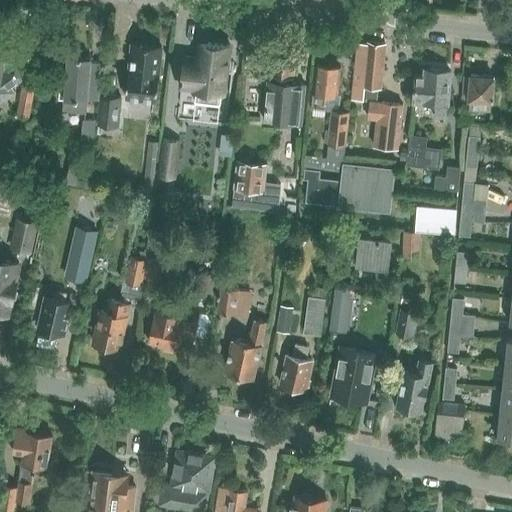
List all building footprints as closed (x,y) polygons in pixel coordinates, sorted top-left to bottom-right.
[(275,78),(293,79),(297,37),(279,35),(275,78)] [(352,98),(370,100),(377,101),(378,89),(381,90),(385,43),(358,41),(352,98)] [(184,57),(180,88),(196,90),(195,102),(220,105),(222,93),(224,93),(230,45),(207,43),(206,51),(197,50),(196,59),(184,57)] [(125,97),(158,101),(160,74),(159,74),(162,47),(135,44),(133,59),(130,59),(125,97)] [(0,90),(0,91),(30,70),(18,53),(10,59),(2,58),(0,55),(0,90)] [(60,98),(62,98),(61,111),(85,113),(86,100),(87,100),(87,98),(99,99),(102,62),(90,61),(90,58),(68,56),(67,83),(61,82),(60,98)] [(316,65),(314,94),(313,94),(311,108),(328,110),(329,95),(338,96),(341,67),(316,65)] [(434,118),(446,118),(450,70),(426,68),(425,75),(415,75),(412,104),(441,106),(441,108),(435,107),(434,118)] [(471,75),(468,102),(467,109),(491,111),(494,77),(471,75)] [(263,121),(301,125),(303,125),(307,84),(267,80),(263,121)] [(34,89),(22,86),(16,113),(14,113),(14,116),(27,119),(34,89)] [(101,93),(96,122),(117,125),(121,95),(101,93)] [(403,104),(377,101),(370,100),(368,119),(376,120),(373,147),(398,149),(403,104)] [(327,144),(329,144),(346,146),(350,112),(331,111),(327,144)] [(96,119),(83,118),(82,137),(94,138),(96,119)] [(410,135),(408,151),(406,163),(406,164),(440,168),(440,166),(442,149),(426,147),(428,137),(410,135)] [(468,150),(468,151),(479,152),(480,137),(479,137),(469,135),(468,150)] [(180,140),(161,138),(156,176),(175,179),(180,140)] [(344,172),(345,163),(346,157),(345,157),(346,146),(329,144),(327,157),(306,154),(304,166),(344,172)] [(468,151),(465,174),(476,176),(477,168),(479,152),(468,151)] [(71,156),(64,182),(82,187),(89,161),(71,156)] [(143,186),(152,188),(156,157),(147,156),(143,186)] [(237,159),(233,190),(231,205),(263,209),(265,193),(268,162),(237,159)] [(344,172),(342,181),(339,205),(390,211),(394,167),(345,163),(344,172)] [(433,188),(459,191),(461,166),(447,165),(446,176),(435,175),(433,188)] [(339,205),(342,181),(319,178),(319,171),(305,169),(304,179),(308,180),(306,202),(339,205)] [(465,174),(463,198),(474,199),(476,184),(475,183),(476,176),(465,174)] [(285,182),(282,202),(297,204),(299,183),(285,182)] [(40,204),(43,190),(27,187),(24,201),(40,204)] [(463,198),(461,209),(485,212),(487,200),(474,199),(463,198)] [(417,203),(415,230),(455,233),(457,207),(417,203)] [(461,210),(460,221),(472,222),(484,223),(485,212),(461,209),(461,210)] [(13,247),(28,251),(34,224),(19,220),(13,247)] [(460,221),(459,236),(470,237),(472,222),(460,221)] [(77,226),(70,260),(91,265),(98,231),(97,231),(77,226)] [(421,231),(403,229),(401,256),(419,257),(421,231)] [(144,254),(159,257),(162,242),(147,239),(144,254)] [(355,268),(388,272),(392,242),(359,239),(355,268)] [(458,252),(456,267),(468,268),(469,253),(458,252)] [(119,348),(126,315),(129,315),(131,306),(140,308),(143,284),(142,283),(144,276),(147,260),(145,259),(139,258),(131,256),(126,281),(124,280),(121,292),(123,293),(121,300),(108,297),(105,310),(101,309),(94,343),(97,344),(98,347),(106,348),(109,346),(119,348)] [(147,285),(163,289),(169,262),(148,257),(147,260),(144,276),(149,277),(147,285)] [(0,312),(8,314),(11,299),(12,299),(16,281),(15,281),(19,263),(0,259),(0,312)] [(468,268),(456,267),(454,281),(466,283),(468,268)] [(201,272),(198,294),(212,296),(216,274),(201,272)] [(217,312),(235,315),(248,317),(253,292),(221,286),(217,312)] [(350,290),(335,288),(330,330),(348,333),(353,296),(350,295),(350,290)] [(71,301),(66,300),(67,293),(54,290),(52,296),(46,294),(38,328),(41,329),(40,331),(52,334),(53,331),(64,334),(71,301)] [(401,305),(416,308),(418,294),(404,291),(401,305)] [(326,299),(312,297),(309,297),(304,334),(320,336),(326,299)] [(453,299),(451,314),(463,315),(464,300),(453,299)] [(281,304),(280,313),(277,331),(289,334),(294,306),(281,304)] [(395,333),(402,334),(413,336),(418,311),(401,308),(395,333)] [(177,353),(181,334),(195,337),(198,325),(184,322),(183,323),(180,322),(181,316),(156,310),(149,342),(164,345),(163,350),(177,353)] [(451,314),(450,326),(474,328),(475,316),(463,315),(451,314)] [(254,378),(262,344),(267,322),(255,319),(249,342),(232,338),(224,372),(254,378)] [(450,326),(449,337),(460,338),(473,340),(473,339),(474,328),(450,326)] [(449,337),(448,353),(459,354),(460,338),(449,337)] [(312,359),(307,358),(309,347),(296,344),(293,356),(287,355),(281,384),(305,389),(312,359)] [(374,353),(342,347),(333,394),(365,401),(374,353)] [(416,373),(404,370),(397,406),(402,407),(404,411),(412,413),(415,410),(420,411),(423,398),(427,399),(434,362),(419,359),(416,373)] [(511,364),(505,364),(502,388),(511,389),(511,364)] [(446,368),(445,381),(456,382),(458,369),(446,368)] [(456,382),(445,381),(443,398),(454,400),(456,382)] [(511,389),(502,388),(499,413),(511,414),(511,389)] [(464,404),(438,402),(435,437),(461,439),(464,404)] [(511,414),(499,413),(497,438),(511,439),(511,414)] [(16,429),(13,452),(22,454),(18,486),(16,502),(29,503),(33,475),(30,474),(32,464),(33,464),(47,466),(52,435),(50,434),(47,430),(40,429),(38,432),(37,432),(26,431),(16,429)] [(162,483),(161,489),(152,487),(149,499),(159,501),(158,506),(193,511),(204,511),(214,457),(177,451),(172,484),(162,483)] [(112,470),(92,468),(86,511),(133,511),(137,485),(128,484),(130,470),(112,468),(112,470)] [(1,484),(0,488),(0,507),(15,510),(16,502),(18,486),(1,484)] [(258,511),(259,511),(244,509),(247,491),(219,487),(215,511),(258,511)] [(293,511),(324,511),(326,500),(296,496),(293,511)]
